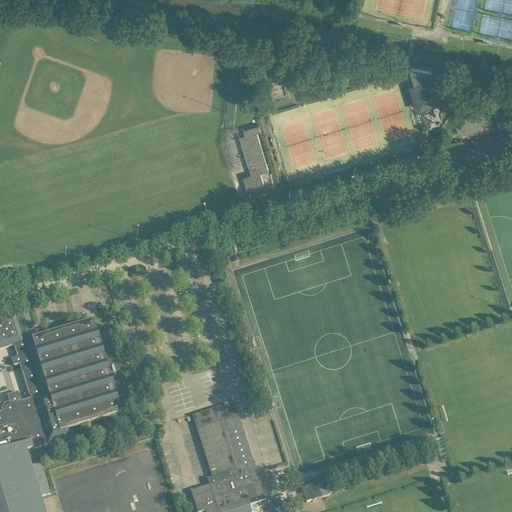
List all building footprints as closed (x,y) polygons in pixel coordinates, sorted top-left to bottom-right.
[(411,86),(419,110),(443,103),(434,72),(411,68),(416,84),(411,86)] [(243,177),(244,179),(247,189),(264,183),(260,172),(268,170),(257,132),(261,131),(259,125),(244,129),(246,135),(240,137),(251,175),(243,177)] [(93,321),(42,337),(41,337),(38,329),(28,332),(23,315),(16,317),(16,315),(0,319),(0,350),(14,346),(17,358),(13,359),(15,366),(19,365),(29,396),(31,397),(31,398),(22,401),(21,398),(20,399),(19,398),(16,399),(13,404),(10,402),(4,404),(2,409),(2,412),(0,412),(0,511),(44,511),(40,498),(50,494),(41,464),(31,467),(26,451),(33,449),(34,450),(74,438),(71,430),(121,414),(117,399),(127,396),(108,333),(98,337),(93,321)] [(209,486),(191,492),(192,494),(197,511),(204,511),(205,511),(230,511),(251,506),(265,501),(264,496),(259,482),(241,425),(239,418),(238,416),(234,403),(220,408),(207,412),(192,416),(196,429),(208,467),(212,479),(207,480),(209,486)] [(325,481),(318,483),(301,489),(306,503),(330,495),(325,481)]
